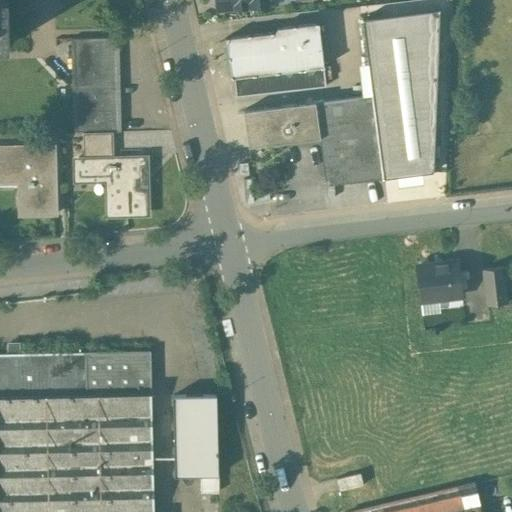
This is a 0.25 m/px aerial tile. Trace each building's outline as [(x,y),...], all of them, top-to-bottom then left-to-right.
[(0,0),(0,45),(9,45),(7,0),(0,0)] [(363,19),(374,94),(384,177),(432,171),(438,8),(363,19)] [(293,26),(277,28),(274,32),(274,31),(271,32),(251,35),(251,34),(248,34),(249,35),(229,37),(228,37),(226,37),(226,40),(227,39),(227,44),(223,50),(229,55),(229,56),(228,56),(228,58),(229,58),(229,60),(225,65),(231,70),(231,75),(230,75),(231,77),(233,77),(233,76),(253,74),(253,75),(256,74),(276,71),(276,72),(278,72),(278,71),(299,69),(301,69),(301,68),(321,66),(321,67),(324,66),(323,64),(318,25),(319,25),(318,22),(316,22),(316,23),(296,25),(293,25),(293,26)] [(116,37),(72,38),(75,133),(83,133),(112,132),(114,131),(119,131),(116,37)] [(269,100),(327,98),(326,87),(268,89),(269,100)] [(374,94),(315,101),(319,137),(325,185),(384,177),(374,94)] [(315,101),(243,110),(248,146),(319,137),(315,101)] [(112,132),(83,133),(84,156),(113,155),(112,132)] [(54,145),(0,146),(0,179),(18,179),(19,214),(55,213),(54,145)] [(84,156),(78,157),(79,177),(110,176),(111,212),(144,211),(142,155),(113,155),(84,156)] [(458,260),(416,265),(421,299),(462,294),(458,260)] [(502,266),(483,269),(487,304),(507,302),(505,289),(503,276),(502,266)] [(511,275),(503,276),(505,289),(511,288),(511,275)] [(150,350),(86,351),(87,394),(151,393),(150,350)] [(153,511),(151,393),(87,394),(86,351),(0,353),(0,511),(153,511)] [(173,395),(175,475),(217,474),(216,394),(173,395)] [(360,473),(336,479),(339,490),(362,485),(360,473)] [(218,491),(218,475),(200,475),(201,492),(218,491)] [(480,511),(474,483),(352,511),(480,511)]
